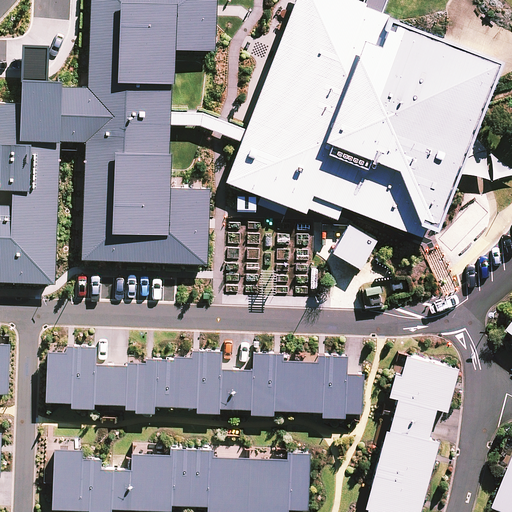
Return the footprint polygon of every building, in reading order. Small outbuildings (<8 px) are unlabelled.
[(0,276),(54,278),(59,136),(85,137),(81,254),(206,259),(209,183),(169,181),(170,146),(168,146),(169,120),(170,107),(171,77),(173,77),(174,43),(214,45),(215,0),(89,0),(87,83),(60,81),(61,73),(47,72),(48,39),(21,38),(20,98),(0,97),(0,183),(11,183),(11,201),(0,200),(0,276)] [(291,0),(244,124),(239,137),(224,176),(304,207),(306,203),(336,215),(342,200),(420,231),(426,218),(435,221),(501,52),(386,8),(385,9),(381,7),(384,0),(291,0)] [(170,107),(169,120),(199,121),(239,137),(244,124),(201,108),(170,107)] [(375,235),(347,219),(331,247),(358,263),(375,235)] [(58,341),(42,340),(40,394),(352,405),(354,351),(339,351),(339,340),(312,339),(312,350),(277,349),(277,338),(248,337),(248,348),(239,347),(239,358),(213,358),(214,335),(186,334),(186,345),(129,343),(129,352),(87,350),(88,331),(58,330),(58,341)] [(404,349),(360,511),(417,511),(438,437),(427,434),(435,404),(446,408),(458,364),(404,349)] [(72,437),(46,437),(44,495),(166,499),(167,489),(201,490),(200,500),(298,504),(300,436),(242,434),(242,443),(206,442),(207,435),(124,432),(123,459),(94,458),(94,448),(72,447),(72,437)] [(511,511),(511,459),(493,508),(503,511),(511,511)]
